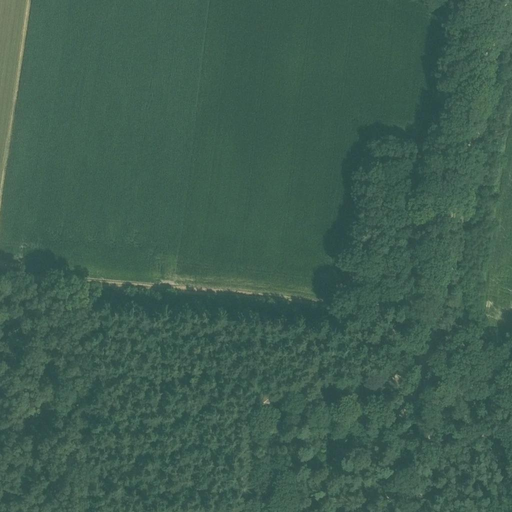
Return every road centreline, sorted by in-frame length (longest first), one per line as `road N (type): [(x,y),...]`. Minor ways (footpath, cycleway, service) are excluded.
road 1 (track): [(0,278),(437,310),(417,376)]
road 2 (track): [(507,0),(468,135),(437,310)]
road 3 (track): [(417,376),(310,384),(255,413),(248,511)]
road 4 (track): [(31,0),(0,222)]
road 5 (track): [(468,135),(434,130),(405,305)]
road 6 (track): [(417,376),(480,363),(452,257)]
road 7 (track): [(391,511),(417,376)]
